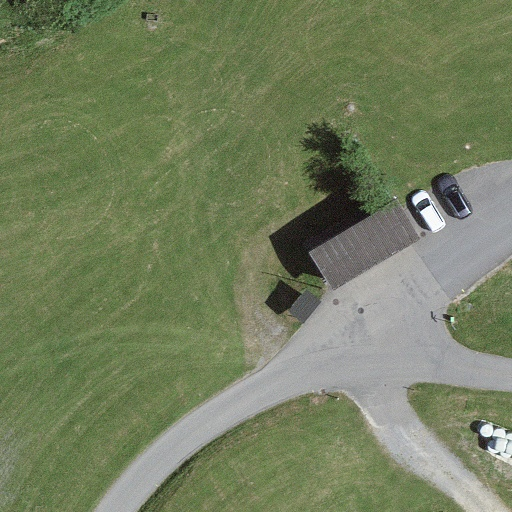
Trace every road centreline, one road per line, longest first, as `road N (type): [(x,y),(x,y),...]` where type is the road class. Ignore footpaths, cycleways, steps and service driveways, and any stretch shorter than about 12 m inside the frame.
road 1 (unclassified): [(120,511),(148,475),(215,421),(278,383),(364,348)]
road 2 (unclassified): [(364,348),(511,226)]
road 3 (unclassified): [(364,348),(511,375)]
